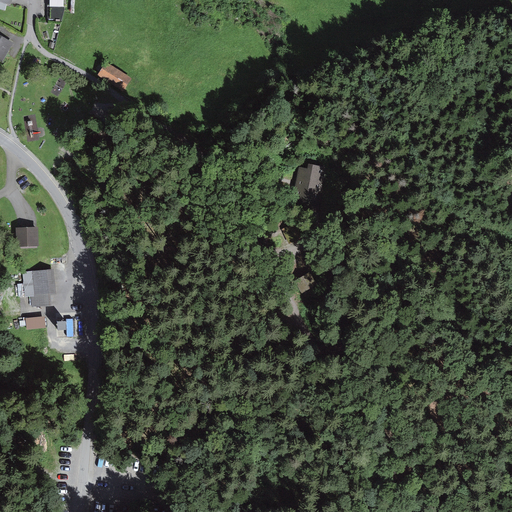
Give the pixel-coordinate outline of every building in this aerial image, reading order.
[(11,44),(0,37),(0,54),(4,57),(11,44)] [(129,79),(106,65),(99,76),(122,91),(129,79)] [(324,168),(299,166),(296,200),(321,202),(324,168)] [(298,220),(282,228),(290,243),(306,235),(298,220)] [(17,247),(38,246),(37,228),(17,228),(17,247)] [(55,294),(53,270),(23,272),(25,296),(31,296),(32,307),(51,306),(50,294),(55,294)] [(44,317),(26,319),(27,329),(45,327),(44,317)] [(342,337),(325,345),(331,358),(348,350),(342,337)]
